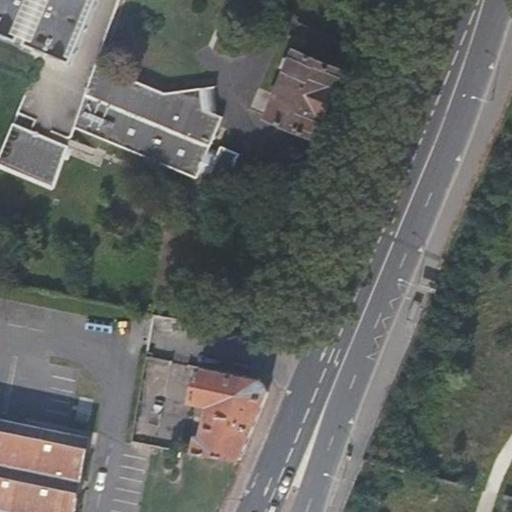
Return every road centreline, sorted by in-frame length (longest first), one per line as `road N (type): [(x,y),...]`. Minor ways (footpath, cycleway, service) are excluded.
road 1 (primary): [(483,0),(445,116),(329,397)]
road 2 (primary): [(329,397),(260,511)]
